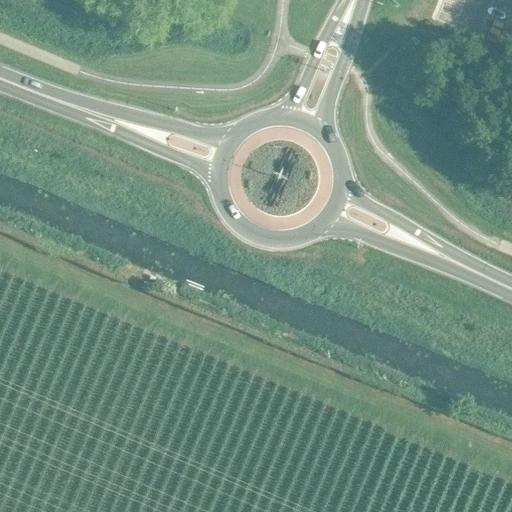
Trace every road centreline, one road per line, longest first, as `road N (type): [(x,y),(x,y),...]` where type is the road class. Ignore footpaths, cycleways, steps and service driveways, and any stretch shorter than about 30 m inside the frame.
road 1 (primary): [(217,172),(226,208),(254,233),(291,237),(323,218)]
road 2 (primary): [(124,124),(0,73)]
road 3 (tertiary): [(319,133),(341,66),(347,13)]
road 4 (tertiary): [(347,13),(286,117)]
